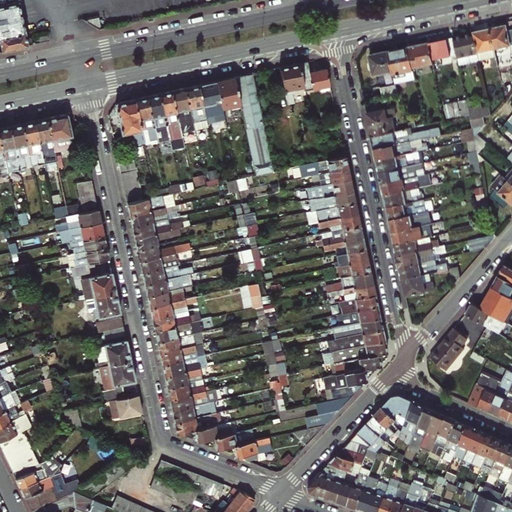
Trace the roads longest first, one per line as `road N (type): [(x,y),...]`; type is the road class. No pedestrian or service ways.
road 1 (residential): [(87,84),(161,439),(279,495)]
road 2 (residential): [(404,361),(331,31)]
road 3 (primary): [(338,0),(80,56)]
road 4 (primary): [(87,84),(331,31)]
road 5 (residential): [(279,495),(404,361)]
road 6 (residential): [(404,361),(511,236)]
road 7 (primary): [(331,31),(477,0)]
road 8 (residential): [(404,361),(425,391),(511,429)]
